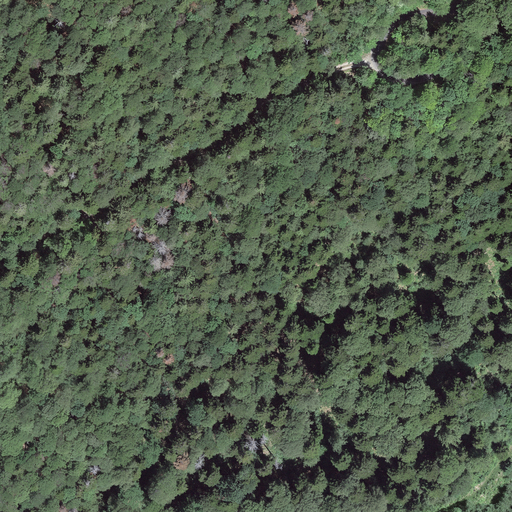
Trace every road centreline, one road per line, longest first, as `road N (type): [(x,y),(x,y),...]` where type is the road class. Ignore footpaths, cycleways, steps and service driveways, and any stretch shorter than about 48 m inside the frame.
road 1 (track): [(379,61),(307,78),(146,170),(88,213),(0,257)]
road 2 (track): [(511,24),(428,76),(389,75),(378,52),(394,22),(477,0)]
